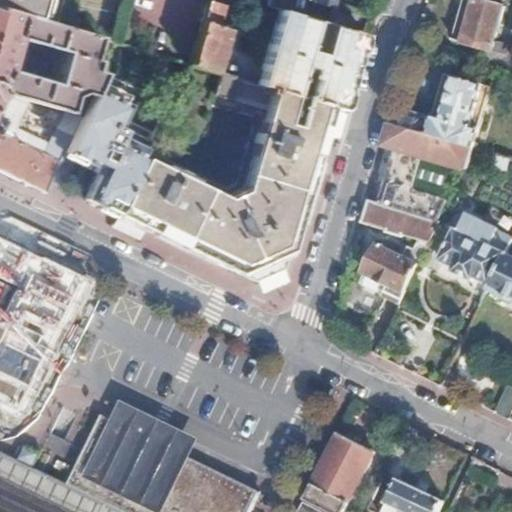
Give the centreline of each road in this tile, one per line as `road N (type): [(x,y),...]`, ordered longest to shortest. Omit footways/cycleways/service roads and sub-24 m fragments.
road 1 (residential): [(404,0),(298,345)]
road 2 (residential): [(0,204),(298,345)]
road 3 (residential): [(298,345),(511,449)]
